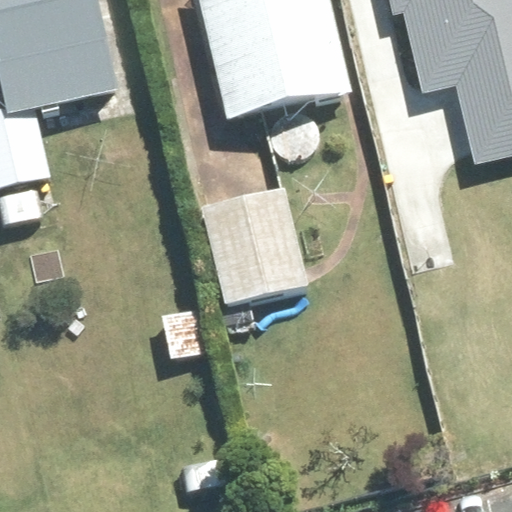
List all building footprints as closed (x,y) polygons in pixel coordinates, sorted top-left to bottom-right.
[(0,0),(0,56),(15,123),(0,126),(0,227),(4,246),(64,231),(46,145),(92,134),(89,119),(125,111),(100,0),(0,0)] [(204,0),(234,135),(358,107),(333,0),(204,0)] [(511,0),(392,0),(401,35),(411,33),(430,114),(463,106),(482,186),(511,178),(511,0)] [(209,223),(234,321),(316,299),(290,201),(209,223)] [(170,327),(178,372),(212,365),(203,321),(170,327)] [(216,467),(184,473),(190,511),(201,511),(224,507),(216,467)]
